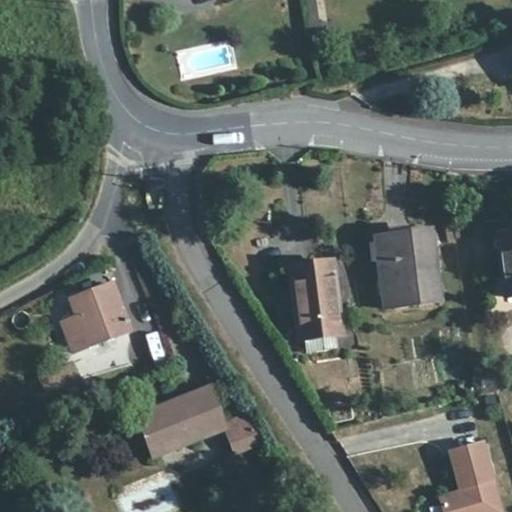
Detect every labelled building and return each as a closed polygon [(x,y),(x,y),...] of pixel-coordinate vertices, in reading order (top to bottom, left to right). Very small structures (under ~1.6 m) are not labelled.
[(511,297),(511,232),(497,235),(505,299),(511,297)] [(439,300),(430,233),(376,240),(385,308),(439,300)] [(339,335),(329,261),(285,267),(296,341),(301,341),(333,336),(339,335)] [(129,331),(110,284),(68,301),(76,319),(62,324),(74,353),(129,331)] [(335,349),(333,336),(301,341),(303,353),(335,349)] [(83,394),(70,364),(39,378),(44,391),(43,393),(49,409),(83,394)] [(223,425),(207,388),(136,416),(154,458),(225,430),(234,453),(259,443),(248,417),(223,425)] [(49,409),(43,393),(33,397),(39,413),(45,410),(49,409)] [(442,511),(500,511),(481,444),(448,453),(460,493),(439,499),(442,511)]
